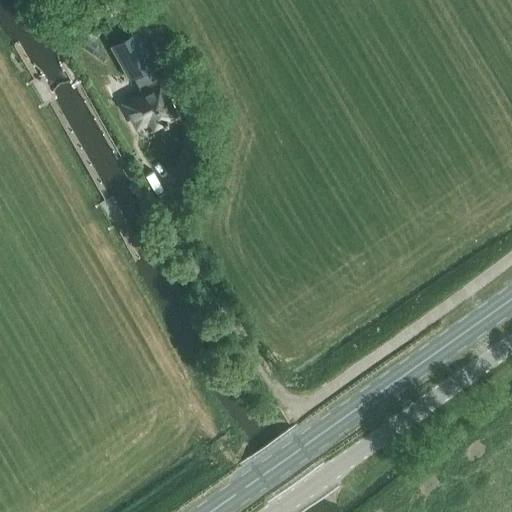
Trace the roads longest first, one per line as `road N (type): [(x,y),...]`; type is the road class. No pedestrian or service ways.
road 1 (primary): [(208,511),(511,298)]
road 2 (unclassified): [(270,511),(511,342)]
